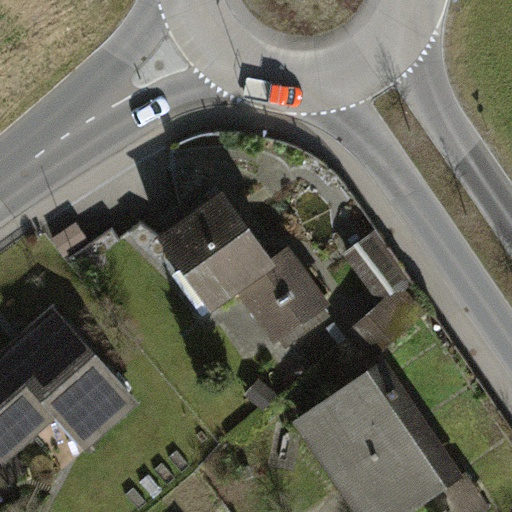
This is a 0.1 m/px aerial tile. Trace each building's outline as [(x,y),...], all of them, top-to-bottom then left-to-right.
[(222,197),(162,239),(211,306),(240,285),(278,338),(323,306),(285,252),(270,263),(222,197)] [(348,254),(369,282),(389,267),(369,239),(348,254)] [(376,353),(420,310),(399,289),(355,331),(376,353)] [(30,336),(0,361),(0,454),(0,455),(63,401),(91,433),(131,398),(52,309),(26,332),(30,336)] [(379,367),(301,420),(344,483),(380,459),(413,506),(455,477),(379,367)] [(26,471),(13,454),(0,464),(0,466),(12,481),(26,471)]
